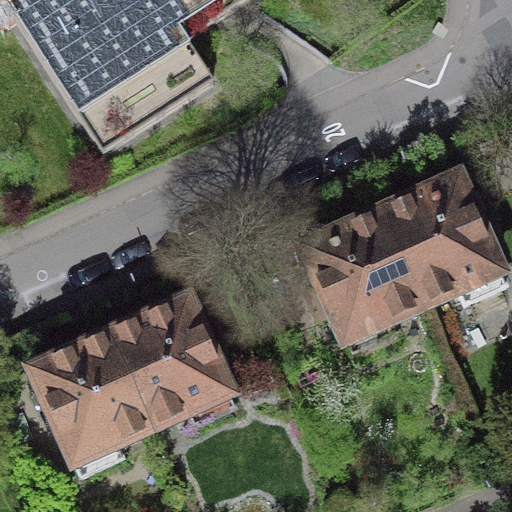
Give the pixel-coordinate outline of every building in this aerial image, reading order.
[(1,0),(102,157),(212,86),(185,43),(251,0),(1,0)] [(511,134),(506,138),(484,148),(499,179),(511,172),(511,134)] [(400,208),(381,217),(423,310),(458,294),(464,308),(506,290),(458,183),(400,208)] [(423,310),(381,217),(362,226),(304,252),(352,359),(394,340),(387,325),(423,310)] [(130,330),(110,339),(152,431),(187,415),(193,430),(235,411),(187,304),(130,330)] [(152,431),(110,339),(91,348),(33,374),(81,481),(123,462),(116,447),(152,431)]
